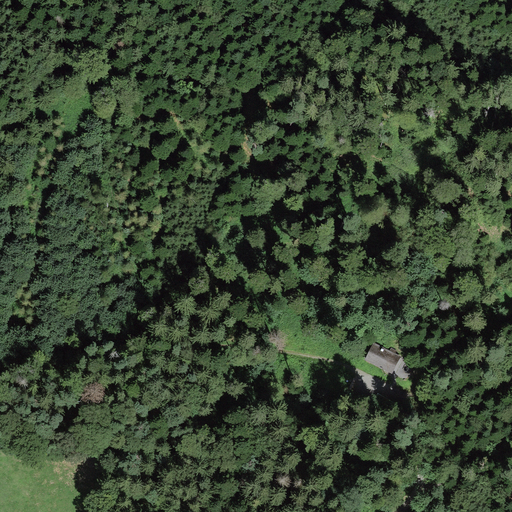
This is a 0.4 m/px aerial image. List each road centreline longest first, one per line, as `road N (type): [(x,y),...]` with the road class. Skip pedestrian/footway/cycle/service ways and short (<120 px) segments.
road 1 (track): [(420,492),(414,401),(328,353),(139,335),(42,346),(0,323)]
road 2 (track): [(414,401),(433,269),(422,148),(437,120),(511,74)]
road 3 (track): [(400,511),(511,437)]
